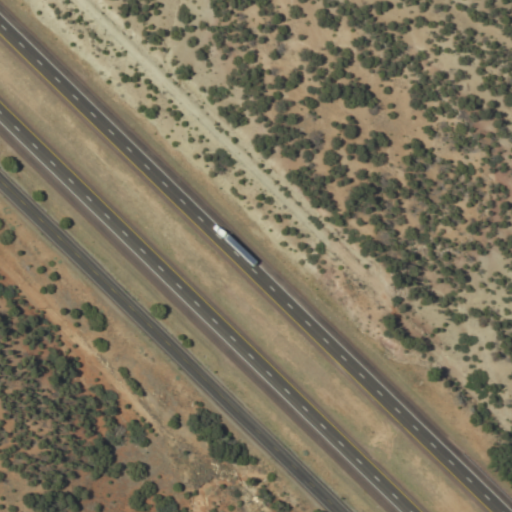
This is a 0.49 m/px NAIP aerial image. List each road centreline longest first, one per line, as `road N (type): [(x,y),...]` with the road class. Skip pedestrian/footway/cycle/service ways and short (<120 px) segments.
road 1 (motorway): [(498,511),(0,28)]
road 2 (motorway): [(0,115),(407,511)]
road 3 (secondary): [(336,511),(0,180)]
